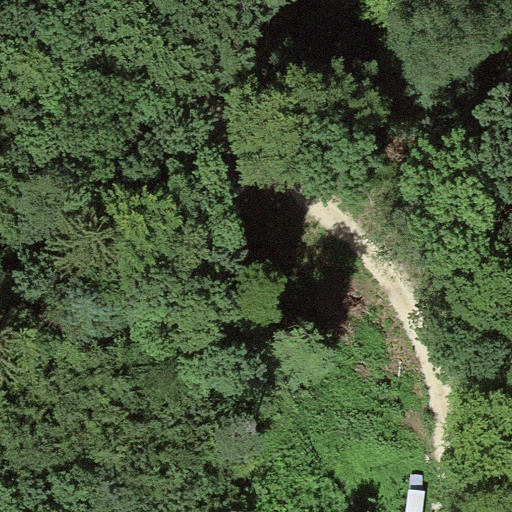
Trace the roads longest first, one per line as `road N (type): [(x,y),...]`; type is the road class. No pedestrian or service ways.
road 1 (track): [(53,0),(407,320)]
road 2 (track): [(441,511),(444,455),(407,320)]
